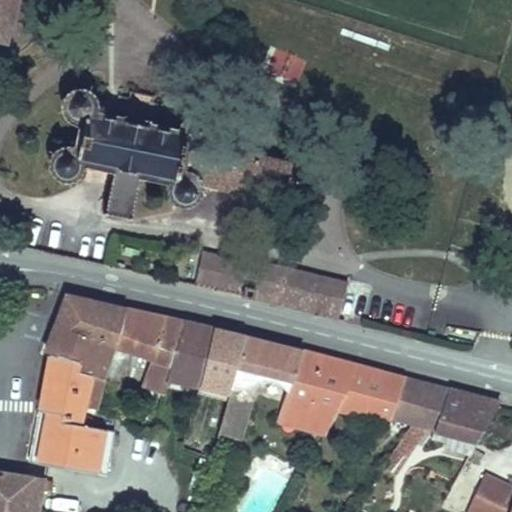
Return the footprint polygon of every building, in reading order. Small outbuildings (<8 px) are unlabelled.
[(0,0),(0,39),(7,41),(17,0),(0,0)] [(283,207),(291,171),(213,152),(217,145),(217,138),(215,131),(211,127),(202,125),(194,127),(190,132),(188,138),(93,115),(91,109),(89,104),(85,101),(79,100),(75,100),(69,103),(64,108),(62,114),(64,120),(66,125),(71,128),(79,130),(73,152),(65,155),(61,158),(57,165),(56,171),(59,177),(63,181),(65,182),(70,183),(76,183),(81,180),(85,174),(87,165),(118,173),(110,214),(135,219),(146,179),(179,186),(178,197),(178,204),(183,211),(188,213),(194,213),(200,211),(205,205),(206,190),(283,207)] [(203,252),(195,286),(244,296),(244,297),(253,299),(338,319),(347,282),(260,261),(260,263),(203,252)] [(115,346),(126,310),(68,296),(57,325),(115,346)] [(169,380),(185,323),(126,310),(115,346),(132,353),(152,361),(143,387),(165,394),(169,380)] [(214,329),(185,323),(169,380),(200,387),(214,329)] [(115,346),(57,325),(46,353),(50,354),(51,354),(80,365),(78,373),(92,377),(103,380),(115,346)] [(246,337),(214,329),(200,387),(230,394),(231,389),(246,337)] [(392,417),(405,379),(303,352),(246,337),(231,389),(230,394),(218,435),(243,442),(259,383),(260,382),(273,382),(288,393),(282,411),(325,435),(338,411),(391,419),(392,417)] [(106,476),(114,432),(90,427),(92,420),(82,417),(84,407),(97,410),(104,380),(103,380),(92,377),(78,373),(80,365),(51,354),(50,354),(30,463),(106,476)] [(449,391),(405,379),(392,417),(421,424),(421,428),(435,432),(449,391)] [(477,443),(500,403),(449,391),(435,432),(477,443)] [(325,435),(282,411),(277,424),(324,437),(325,435)] [(421,424),(392,417),(391,419),(391,420),(421,428),(421,424)] [(385,498),(416,447),(403,438),(371,489),(385,498)] [(208,473),(212,461),(200,458),(196,469),(208,473)] [(207,479),(208,476),(195,471),(190,484),(204,489),(207,479)] [(0,511),(39,511),(45,479),(21,476),(19,486),(26,487),(24,497),(7,495),(7,474),(0,473),(0,511)] [(26,487),(19,486),(21,476),(7,474),(7,495),(24,497),(26,487)] [(511,511),(511,488),(485,475),(467,511),(511,511)] [(198,511),(202,511),(212,480),(207,479),(204,489),(197,511),(198,511)]
